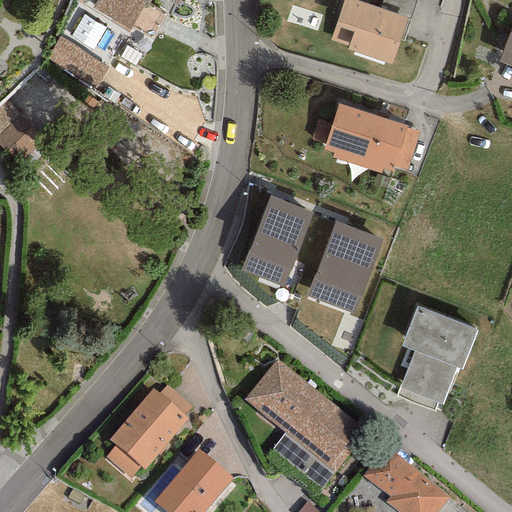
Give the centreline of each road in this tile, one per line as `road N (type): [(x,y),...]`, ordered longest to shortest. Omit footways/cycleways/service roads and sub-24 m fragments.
road 1 (residential): [(499,511),(195,262)]
road 2 (tertiary): [(195,262),(220,218),(235,133),(236,0)]
road 3 (residential): [(159,330),(186,354),(281,511)]
road 4 (tertiary): [(26,485),(159,330)]
